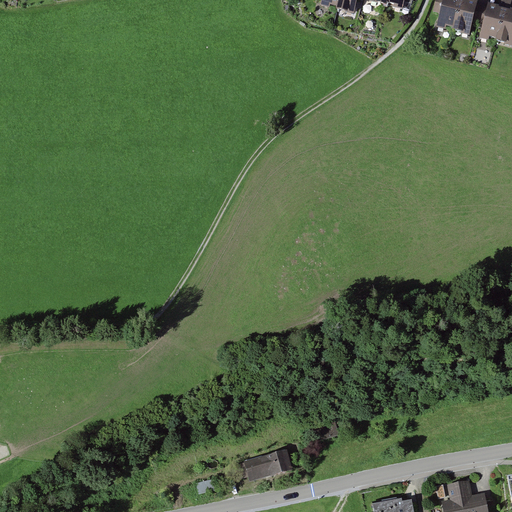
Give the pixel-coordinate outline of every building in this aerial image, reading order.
[(353,18),(357,0),(321,0),(319,8),(353,18)] [(401,12),(404,0),(366,0),(365,2),(401,12)] [(477,8),(443,0),(436,32),(470,40),(477,8)] [(511,13),(487,8),(480,39),(511,46),(511,13)] [(295,472),(290,444),(238,454),(243,482),(295,472)] [(492,511),(486,478),(434,489),(438,511),(492,511)] [(411,511),(408,497),(365,509),(365,511),(411,511)]
